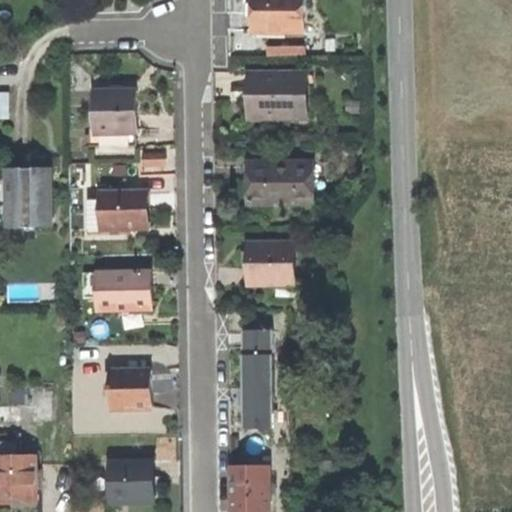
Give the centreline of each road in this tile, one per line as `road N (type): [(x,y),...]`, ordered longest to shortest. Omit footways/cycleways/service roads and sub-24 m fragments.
road 1 (residential): [(195,29),(202,511)]
road 2 (secondary): [(399,0),(410,333)]
road 3 (secondary): [(443,511),(410,333)]
road 4 (secondary): [(410,333),(413,511)]
road 5 (residential): [(195,29),(73,32)]
